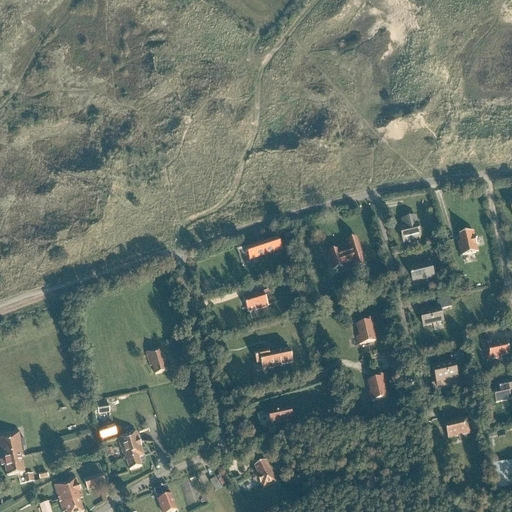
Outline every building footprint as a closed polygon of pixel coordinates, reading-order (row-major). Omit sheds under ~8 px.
[(403,228),(399,228),(403,242),(420,238),(417,224),(415,217),(402,221),(403,228)] [(461,261),(479,257),(474,236),(460,239),(461,247),(458,247),(461,261)] [(246,250),(250,260),(280,250),(277,240),(246,250)] [(338,251),(327,255),(332,271),(343,267),(342,265),(352,262),(354,270),(365,267),(356,240),(346,243),(348,251),(339,254),(338,251)] [(409,268),(412,283),(434,278),(430,261),(423,263),(423,265),(409,268)] [(271,300),(266,302),(263,292),(243,298),(248,314),(268,307),(267,306),(272,305),(271,300)] [(419,313),(423,327),(443,323),(440,311),(451,308),(449,299),(436,302),(438,308),(419,313)] [(358,346),(375,342),(371,328),(374,327),(373,319),(368,320),(368,323),(356,326),(359,337),(356,338),(358,346)] [(487,345),(483,346),(487,363),(501,360),(500,357),(509,355),(507,344),(498,346),(497,343),(492,344),(492,342),(487,343),(487,345)] [(463,359),(461,348),(449,350),(451,362),(463,359)] [(155,376),(166,372),(163,362),(166,361),(162,349),(146,353),(150,368),(152,367),(155,376)] [(268,350),(254,353),(256,364),(260,363),(262,371),(282,367),(281,366),(292,364),(289,350),(269,354),(268,350)] [(432,367),(436,384),(457,379),(453,362),(432,367)] [(384,375),(379,377),(380,379),(368,382),(371,394),(367,395),(369,402),(386,398),(383,384),(386,383),(384,375)] [(511,379),(497,383),(499,390),(493,391),(495,404),(510,401),(509,394),(511,393),(511,379)] [(108,405),(107,406),(106,401),(97,403),(98,407),(97,407),(98,416),(110,414),(108,405)] [(271,426),(292,421),(290,408),(268,413),(271,426)] [(320,414),(308,416),(309,423),(321,421),(320,414)] [(466,419),(451,422),(452,424),(444,426),(448,439),(458,437),(458,436),(462,435),(462,436),(469,434),(466,419)] [(117,436),(114,426),(98,431),(101,441),(117,436)] [(0,456),(1,461),(0,462),(1,467),(5,466),(6,472),(7,478),(24,474),(21,458),(24,458),(22,448),(25,447),(24,439),(21,440),(19,432),(0,435),(0,456)] [(138,458),(144,456),(136,433),(118,439),(121,448),(122,448),(123,450),(121,450),(122,454),(124,454),(125,458),(124,458),(125,462),(126,461),(129,471),(141,467),(138,458)] [(497,492),(511,488),(511,461),(492,466),(497,492)] [(256,474),(262,490),(276,483),(273,477),(266,462),(254,467),(257,474),(256,474)] [(205,472),(197,474),(198,483),(207,482),(205,472)] [(35,482),(33,474),(25,476),(27,484),(35,482)] [(84,481),(87,491),(105,485),(101,475),(84,481)] [(221,488),(216,478),(209,482),(215,492),(221,488)] [(83,511),(79,500),(83,499),(76,479),(71,480),(71,479),(68,479),(69,481),(54,486),(62,511),(83,511)] [(166,486),(154,491),(161,511),(175,511),(177,511),(166,486)] [(47,503),(40,506),(42,511),(49,509),(47,503)]
